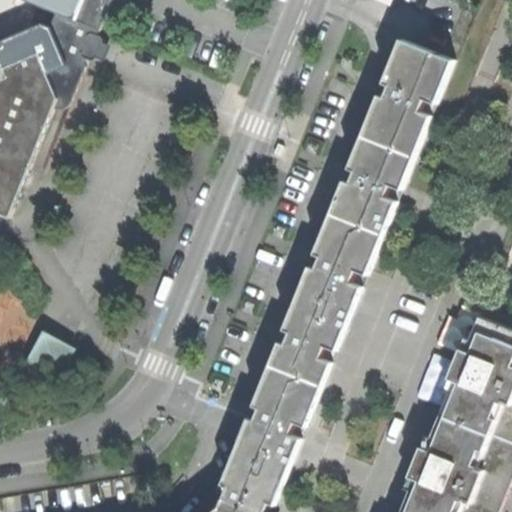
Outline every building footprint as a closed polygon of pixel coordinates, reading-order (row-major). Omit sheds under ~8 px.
[(10,0),(56,17),(99,33),(111,0),(10,0)] [(0,214),(13,220),(56,108),(60,108),(66,106),(71,102),(99,33),(56,17),(51,30),(43,26),(0,41),(0,214)] [(436,105),(456,54),(410,37),(320,263),(315,262),(311,274),(315,276),(228,506),(221,511),(267,511),(269,508),(271,503),(278,505),(305,438),(294,434),(297,428),(299,422),(310,426),(335,363),(325,359),(327,354),(328,348),(339,352),(364,288),(353,284),(355,278),(358,273),(369,277),(398,201),(387,196),(389,191),(391,186),(402,190),(431,116),(420,111),(422,106),(424,100),(436,105)] [(501,511),(511,485),(511,325),(490,317),(484,315),(463,369),(431,448),(405,511),(501,511)] [(71,381),(90,347),(58,329),(39,364),(71,381)]
